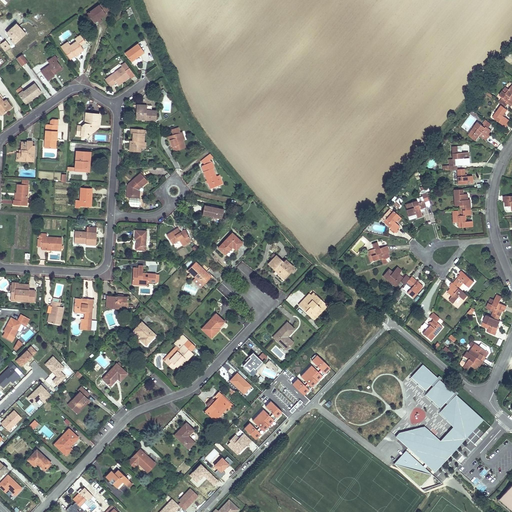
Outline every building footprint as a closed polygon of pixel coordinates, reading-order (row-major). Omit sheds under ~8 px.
[(88,14),(93,21),(99,17),(100,19),(106,15),(100,6),(88,14)] [(3,30),(13,43),(26,33),(16,20),(3,30)] [(77,42),(64,51),(70,59),(83,50),(80,46),(85,42),(81,36),(75,39),(77,42)] [(5,39),(0,43),(0,45),(4,51),(10,46),(5,39)] [(124,54),(131,62),(144,53),(138,44),(124,54)] [(28,62),(22,54),(16,59),(22,67),(28,62)] [(40,71),(47,81),(54,76),(54,75),(53,73),(61,67),(56,61),(58,59),(55,56),(47,62),(50,65),(40,71)] [(105,80),(110,86),(116,82),(117,84),(122,81),(122,82),(129,77),(125,71),(123,68),(105,80)] [(23,91),(19,95),(24,102),(28,99),(30,101),(41,93),(35,84),(24,92),(23,91)] [(505,100),(502,105),(493,117),(504,126),(509,120),(504,116),(503,115),(504,113),(507,109),(505,108),(508,104),(511,106),(511,105),(511,85),(509,90),(505,87),(499,95),(505,100)] [(0,109),(3,114),(12,108),(6,100),(3,102),(0,98),(0,109)] [(138,105),(137,119),(156,121),(157,111),(151,111),(147,110),(147,106),(138,105)] [(81,127),(78,126),(77,136),(81,137),(81,135),(89,136),(94,132),(94,126),(98,126),(99,115),(85,113),(85,124),(81,127)] [(44,148),(53,148),(54,139),(56,140),(57,140),(58,125),(58,120),(53,120),(50,121),(50,125),(46,124),(44,148)] [(491,124),(487,121),(485,125),(484,127),(478,122),(474,126),(475,127),(472,131),(471,130),(468,135),(475,140),(479,135),(485,140),(488,137),(487,136),(491,130),(488,128),(491,124)] [(133,133),(132,142),(132,143),(130,143),(129,148),(135,149),(134,151),(140,152),(141,148),(143,148),(143,143),(144,134),(142,134),(142,133),(146,133),(146,130),(131,129),(130,133),(133,133)] [(167,137),(168,141),(170,140),(172,147),(174,152),(185,148),(183,140),(181,133),(167,137)] [(26,159),(26,161),(33,162),(35,146),(32,146),(32,143),(32,142),(27,141),(27,143),(22,142),(21,150),(22,150),(21,153),(19,153),(17,153),(17,158),(26,159)] [(456,170),(457,170),(457,165),(462,164),(462,158),(468,158),(468,152),(458,153),(457,146),(452,146),(452,159),(455,159),(455,165),(450,165),(448,165),(448,170),(456,170)] [(75,167),(75,168),(87,169),(88,152),(76,151),(75,167)] [(75,168),(75,171),(89,172),(91,152),(88,152),(87,169),(75,168)] [(212,162),(202,166),(204,172),(210,188),(219,185),(216,176),(213,168),(214,168),(212,162)] [(457,170),(456,170),(458,184),(473,183),(472,176),(467,176),(464,176),(464,174),(464,169),(457,170)] [(42,171),(42,179),(54,179),(54,172),(42,171)] [(132,185),(128,185),(127,195),(138,196),(138,189),(147,181),(140,173),(132,181),(134,183),(132,185)] [(15,200),(13,200),(13,205),(27,206),(28,185),(17,184),(17,192),(16,200),(15,200)] [(80,205),(91,206),(92,189),(81,188),(80,205)] [(454,205),(460,205),(465,205),(465,210),(462,210),(463,215),(458,215),(458,211),(452,211),(453,222),(458,222),(461,222),(461,227),(472,226),(472,221),(464,221),(464,215),(471,215),(470,199),(467,200),(465,200),(465,198),(467,198),(467,194),(459,194),(458,189),(453,190),(454,205)] [(429,201),(426,193),(421,195),(424,201),(418,203),(417,200),(406,204),(408,209),(414,207),(416,213),(417,217),(422,215),(420,209),(426,207),(425,203),(429,201)] [(511,195),(503,196),(503,200),(504,200),(505,206),(511,206),(511,210),(511,195)] [(221,219),(223,210),(204,206),(202,215),(221,219)] [(416,213),(414,207),(408,209),(407,209),(409,216),(416,213)] [(399,216),(393,211),(383,222),(394,232),(399,226),(395,222),(394,221),(396,220),(399,216)] [(135,250),(145,251),(146,231),(135,230),(134,240),(136,240),(138,240),(138,243),(136,242),(135,250)] [(166,236),(172,244),(179,240),(182,245),(190,240),(184,230),(180,232),(178,234),(176,230),(166,236)] [(85,244),(96,245),(97,233),(96,233),(86,232),(75,231),(74,241),(86,242),(85,244)] [(42,240),(41,250),(45,250),(46,248),(50,248),(61,249),(63,249),(63,246),(61,246),(62,238),(46,237),(46,234),(40,234),(40,237),(42,237),(42,240)] [(232,234),(218,248),(225,254),(232,247),(235,250),(242,243),(232,234)] [(374,250),(376,254),(372,256),(373,261),(381,258),(383,264),(387,263),(385,258),(389,257),(387,251),(388,250),(387,246),(380,248),(377,242),(372,244),(374,250)] [(376,254),(374,250),(367,252),(371,262),(373,261),(372,256),(376,254)] [(268,264),(276,272),(277,270),(279,272),(279,273),(284,278),(294,268),(285,260),(283,263),(276,256),(268,264)] [(203,285),(210,277),(196,262),(188,271),(196,278),(203,285)] [(132,285),(142,285),(142,282),(148,282),(156,283),(156,275),(148,274),(148,278),(142,277),(143,274),(143,266),(138,266),(138,271),(133,270),(132,285)] [(411,276),(409,278),(405,275),(403,277),(399,273),(402,270),(397,267),(393,272),(389,269),(383,276),(396,286),(400,281),(404,284),(406,282),(412,287),(407,292),(413,297),(423,286),(411,276)] [(277,270),(276,272),(283,279),(284,278),(279,273),(279,272),(277,270)] [(474,281),(463,271),(450,286),(452,287),(448,291),(452,295),(449,300),(453,303),(460,296),(464,299),(467,295),(459,288),(464,282),(469,287),(474,281)] [(196,278),(193,281),(200,288),(203,285),(196,278)] [(29,285),(24,284),(24,286),(18,286),(18,284),(18,283),(12,283),(11,292),(15,292),(15,299),(28,300),(28,302),(34,302),(35,291),(29,290),(29,285)] [(15,292),(11,292),(11,301),(28,302),(28,300),(15,299),(15,292)] [(313,293),(311,295),(308,298),(309,300),(306,303),(303,300),(298,305),(314,320),(318,315),(316,313),(325,303),(313,293)] [(491,317),(494,318),(495,319),(497,314),(500,316),(503,309),(505,310),(507,306),(499,303),(502,297),(497,294),(494,300),(490,298),(486,308),(493,311),(491,317)] [(117,297),(107,296),(107,301),(110,302),(110,307),(117,307),(121,307),(128,308),(129,297),(117,297)] [(75,299),(74,309),(85,311),(85,313),(84,319),(91,320),(93,299),(86,299),(86,302),(81,301),(81,300),(75,299)] [(60,303),(52,301),(51,305),(53,305),(51,314),(49,322),(60,325),(63,308),(59,307),(60,303)] [(316,313),(318,315),(327,306),(325,303),(316,313)] [(439,318),(433,312),(429,316),(433,319),(429,324),(430,325),(423,334),(431,340),(442,327),(436,322),(439,318)] [(4,331),(13,337),(21,324),(25,326),(29,319),(21,315),(17,322),(11,319),(4,331)] [(215,315),(202,329),(211,338),(218,331),(216,330),(223,322),(215,315)] [(491,317),(486,315),(483,322),(490,325),(488,328),(487,332),(494,335),(500,321),(499,320),(495,319),(494,318),(491,317)] [(141,341),(146,345),(155,335),(142,322),(134,331),(143,339),(141,341)] [(293,343),(289,339),(288,340),(286,338),(287,337),(294,329),(287,322),(273,337),(286,350),(293,343)] [(170,360),(167,358),(164,361),(172,370),(176,366),(176,367),(184,358),(186,360),(187,360),(193,354),(191,352),(184,346),(189,341),(183,335),(174,344),(179,350),(170,360)] [(22,344),(18,340),(13,348),(16,350),(22,344)] [(195,347),(189,341),(184,346),(191,352),(195,347)] [(474,343),(485,350),(486,347),(480,343),(480,344),(475,341),(474,343)] [(485,350),(474,343),(468,352),(466,351),(463,356),(468,359),(463,367),(467,370),(470,366),(475,369),(479,364),(480,365),(482,361),(481,360),(483,356),(485,357),(488,352),(485,350)] [(31,346),(16,361),(21,366),(31,357),(30,356),(32,355),(32,356),(36,352),(31,346)] [(248,373),(251,376),(256,371),(255,370),(262,362),(252,353),(248,357),(250,358),(246,362),(242,366),(248,372),(248,373)] [(310,388),(330,366),(316,353),(309,361),(311,362),(298,377),(298,376),(291,383),(304,395),(310,388)] [(64,367),(53,356),(45,364),(57,376),(53,381),(57,385),(65,376),(60,371),(64,367)] [(184,358),(176,367),(178,369),(186,360),(184,358)] [(17,367),(10,361),(7,364),(10,367),(0,376),(0,383),(3,387),(8,382),(8,381),(9,379),(12,382),(19,376),(14,370),(17,367)] [(103,378),(110,385),(117,378),(120,381),(127,374),(119,366),(121,364),(119,362),(117,364),(116,364),(103,378)] [(422,364),(411,377),(426,389),(437,377),(422,364)] [(237,371),(229,379),(243,394),(251,385),(237,371)] [(438,379),(425,394),(440,407),(453,392),(438,379)] [(45,403),(52,396),(41,385),(34,391),(35,392),(34,394),(33,393),(28,398),(34,404),(40,398),(45,403)] [(68,404),(75,412),(87,399),(86,397),(89,394),(81,387),(78,390),(80,392),(68,404)] [(212,399),(214,401),(220,395),(221,395),(218,392),(212,399)] [(455,394),(439,412),(453,425),(440,440),(424,426),(399,432),(395,436),(434,472),(483,419),(455,394)] [(205,411),(215,420),(219,415),(226,408),(228,410),(232,406),(220,395),(214,401),(212,399),(206,405),(209,407),(205,411)] [(87,399),(75,412),(77,413),(89,400),(87,399)] [(264,405),(276,417),(282,411),(270,399),(264,405)] [(251,420),(264,431),(274,418),(262,408),(251,420)] [(1,423),(8,431),(22,418),(14,410),(1,423)] [(219,415),(215,420),(219,424),(224,419),(219,415)] [(241,426),(246,420),(242,416),(236,421),(241,426)] [(34,419),(28,426),(36,432),(41,425),(34,419)] [(243,427),(255,439),(261,433),(249,421),(243,427)] [(186,423),(174,435),(188,448),(194,442),(187,436),(193,430),(186,423)] [(78,437),(69,429),(54,444),(66,454),(71,449),(69,447),(78,437)] [(231,442),(228,445),(234,451),(237,447),(240,451),(245,447),(246,445),(247,446),(252,441),(244,433),(239,438),(235,435),(230,441),(231,442)] [(37,463),(44,470),(51,463),(37,449),(27,459),(34,466),(37,463)] [(140,449),(129,461),(133,465),(136,461),(138,463),(147,472),(155,463),(140,449)] [(404,449),(392,463),(420,488),(433,473),(404,449)] [(233,462),(227,456),(224,460),(221,456),(217,460),(218,461),(214,465),(218,469),(215,472),(221,478),(225,473),(222,471),(226,466),(228,464),(229,465),(233,462)] [(201,464),(190,475),(197,482),(204,475),(214,485),(218,481),(201,464)] [(106,477),(119,489),(124,484),(128,480),(118,470),(114,474),(111,471),(106,477)] [(0,483),(0,486),(5,492),(8,488),(15,495),(21,488),(8,475),(0,483)] [(511,482),(499,498),(511,509),(511,482)] [(85,487),(79,493),(86,499),(87,500),(90,498),(93,495),(85,487)] [(198,496),(190,488),(179,500),(181,502),(179,505),(180,506),(185,510),(198,496)] [(79,493),(73,500),(75,502),(79,506),(83,502),(86,499),(79,493)] [(86,499),(83,502),(88,507),(93,502),(90,498),(87,500),(86,499)] [(510,511),(511,511),(511,509),(499,498),(497,500),(510,511)] [(179,505),(172,499),(159,511),(174,511),(180,506),(179,505)] [(238,511),(240,511),(229,500),(218,511),(215,509),(212,511),(238,511)] [(79,506),(75,502),(72,505),(66,510),(67,511),(78,511),(76,509),(79,506)]
